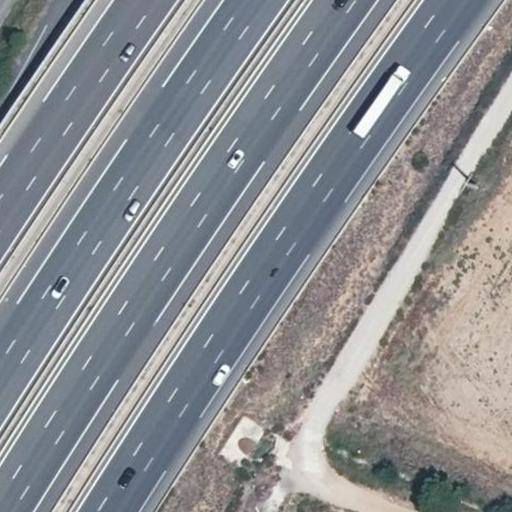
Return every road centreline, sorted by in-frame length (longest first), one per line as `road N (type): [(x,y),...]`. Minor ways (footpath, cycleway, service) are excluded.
road 1 (motorway): [(109,511),(457,0)]
road 2 (motorway): [(2,511),(345,0)]
road 3 (unclassified): [(511,107),(329,396),(267,511)]
road 4 (motorway): [(257,0),(0,378)]
road 5 (motorway): [(145,0),(0,214)]
